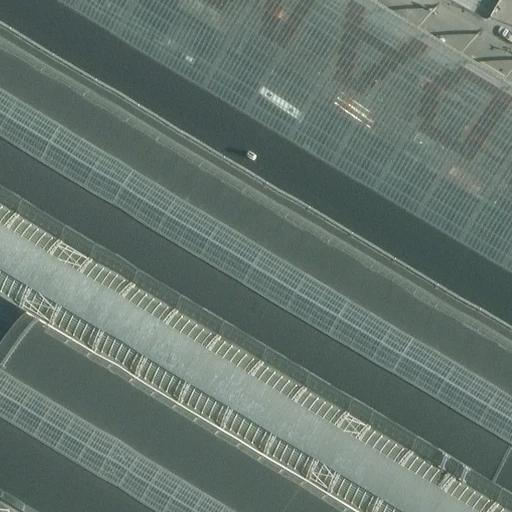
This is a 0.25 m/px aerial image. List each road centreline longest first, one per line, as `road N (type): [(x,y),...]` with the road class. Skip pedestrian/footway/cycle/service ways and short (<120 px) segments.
road 1 (primary): [(105,0),(511,247)]
road 2 (primary): [(511,167),(235,0)]
